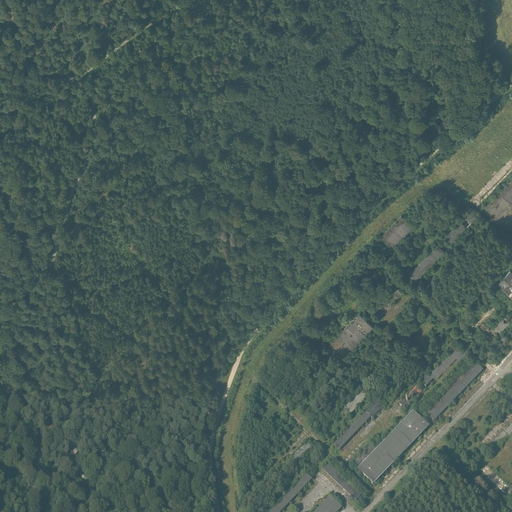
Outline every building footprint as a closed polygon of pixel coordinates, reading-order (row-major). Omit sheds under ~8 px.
[(511,149),(511,131),(506,126),(448,187),(462,201),(511,149)] [(511,200),(511,177),(485,207),(497,217),(511,200)] [(476,217),(469,210),(443,237),(450,244),(476,217)] [(412,228),(400,215),(377,238),(390,251),(412,228)] [(444,251),(437,244),(407,274),(414,281),(444,251)] [(371,271),(374,265),(368,262),(365,267),(371,271)] [(511,271),(509,268),(495,283),(511,299),(511,271)] [(403,292),(396,286),(374,312),(381,319),(403,292)] [(498,310),(490,302),(479,313),(476,310),(471,316),(473,318),(464,328),(472,336),(482,326),(488,331),(477,342),(485,349),(495,338),(502,344),(508,339),(501,332),(511,321),(504,315),(493,326),(488,321),(498,310)] [(374,325),(359,311),(331,340),(346,354),(374,325)] [(463,351),(456,344),(420,382),(427,389),(463,351)] [(482,370),(475,363),(427,414),(435,421),(482,370)] [(422,392),(416,387),(400,404),(406,409),(422,392)] [(370,396),(363,389),(337,415),(344,422),(370,396)] [(381,407),(375,401),(334,445),(340,450),(381,407)] [(414,412),(357,471),(373,486),(430,428),(414,412)] [(312,449),(305,444),(291,460),(297,465),(312,449)] [(360,497),(328,465),(323,470),(355,503),(360,497)] [(511,487),(487,466),(481,473),(511,500),(511,487)] [(282,511),(312,480),(306,474),(271,511),(282,511)] [(340,511),(344,509),(331,497),(316,511),(340,511)]
